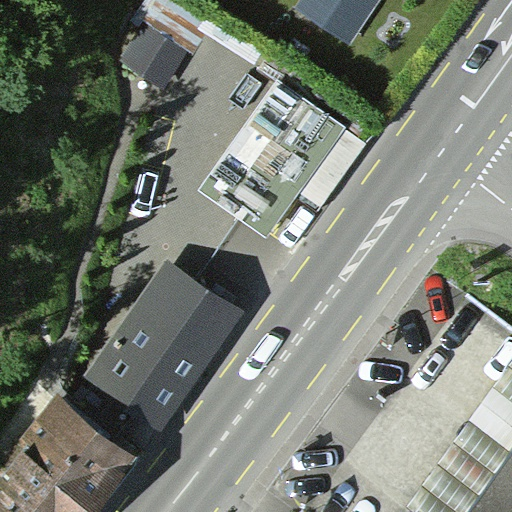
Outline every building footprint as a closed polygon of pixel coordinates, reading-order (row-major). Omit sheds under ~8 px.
[(297,0),(293,7),(348,44),(377,0),(297,0)] [(188,51),(142,22),(118,59),(164,89),(188,51)] [(344,118),(282,75),(209,179),(271,223),(344,118)] [(241,299),(172,254),(95,371),(164,416),(241,299)] [(84,511),(135,444),(62,389),(0,469),(0,501),(14,511),(84,511)] [(511,511),(511,459),(472,511),(511,511)]
